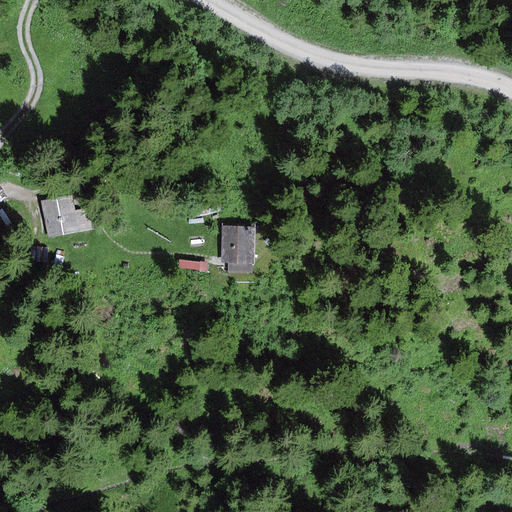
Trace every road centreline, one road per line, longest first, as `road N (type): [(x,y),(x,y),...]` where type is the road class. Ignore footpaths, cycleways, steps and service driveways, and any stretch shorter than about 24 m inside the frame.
road 1 (unclassified): [(511,89),(487,73),(294,56),(202,0)]
road 2 (track): [(35,0),(29,28),(45,79),(0,150)]
